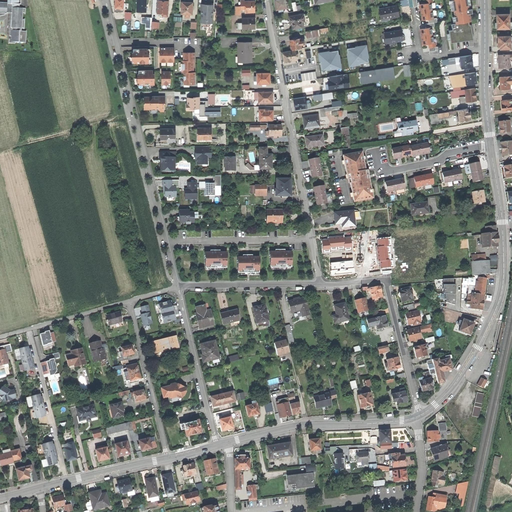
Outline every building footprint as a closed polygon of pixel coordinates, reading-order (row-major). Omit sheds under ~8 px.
[(0,12),(1,13),(1,14),(7,14),(7,11),(11,11),(11,13),(13,13),(12,27),(24,28),(25,19),(22,19),(23,13),(25,13),(26,8),(18,8),(19,4),(20,4),(20,0),(11,0),(11,3),(7,3),(6,3),(6,2),(0,1),(0,12)] [(136,0),(136,11),(146,11),(146,0),(136,0)] [(162,0),(157,0),(157,13),(162,13),(168,13),(168,0),(163,0),(162,0)] [(246,9),(246,11),(255,11),(255,1),(251,1),(251,0),(248,0),(249,1),(246,1),(246,9)] [(274,0),(276,9),(279,9),(279,12),(284,11),(283,8),(288,7),(286,0),(274,0)] [(451,44),(459,42),(459,39),(473,37),(471,25),(469,25),(469,22),(471,21),(469,14),(472,14),(472,9),(469,9),(467,0),(451,0),(456,23),(451,24),(452,30),(448,31),(451,44)] [(181,1),(181,13),(185,13),(190,13),(192,13),(192,9),(193,4),(193,2),(187,1),(181,1)] [(422,20),(428,19),(434,18),(431,2),(425,3),(419,4),(422,20)] [(207,3),(201,3),(201,22),(203,22),(203,24),(203,25),(209,26),(210,24),(210,22),(212,22),(213,4),(207,3)] [(379,9),(381,21),(389,19),(389,17),(399,15),(398,10),(397,6),(379,9)] [(290,20),(292,19),(293,22),(293,25),(294,28),(304,26),(303,21),(302,18),(304,18),(304,13),(289,15),(290,20)] [(510,28),(510,27),(510,22),(510,14),(498,14),(498,19),(498,22),(496,22),(496,27),(498,27),(498,28),(510,28)] [(242,24),(242,28),(247,28),(252,28),(255,28),(255,24),(255,19),(242,19),(242,24)] [(428,44),(434,43),(432,27),(426,28),(420,29),(422,45),(428,44)] [(388,38),(388,42),(403,40),(402,35),(401,29),(385,31),(385,36),(388,38)] [(501,48),(511,48),(511,36),(499,36),(499,40),(499,42),(497,42),(498,45),(499,46),(499,47),(501,47),(501,48)] [(301,48),(302,48),(301,44),(305,44),(305,40),(301,40),(300,38),(298,38),(298,37),(293,37),(294,39),(290,40),(291,44),(292,49),(296,49),(301,48)] [(238,42),(238,62),(252,62),(252,51),(252,42),(238,42)] [(346,46),(348,65),(368,63),(367,57),(369,57),(367,44),(346,46)] [(318,45),(302,48),(301,48),(302,53),(319,50),(318,45)] [(160,48),(160,62),(174,62),(174,48),(166,48),(160,48)] [(134,57),(134,63),(149,63),(149,55),(147,55),(147,53),(147,49),(133,49),(133,52),(132,52),(132,54),(132,57),(134,57)] [(298,59),(296,49),(292,49),(283,51),(284,56),(285,61),(298,59)] [(320,59),(319,50),(302,53),(303,62),(320,59)] [(184,72),(184,83),(189,83),(189,84),(195,84),(195,72),(194,72),(194,69),(193,69),(193,65),(193,61),(195,61),(195,52),(184,53),(184,60),(182,60),(182,62),(182,71),(182,72),(184,72)] [(462,68),(473,67),(473,61),(472,54),(460,56),(461,59),(461,60),(459,61),(460,63),(461,62),(462,68)] [(500,67),(510,67),(509,59),(509,54),(499,55),(499,61),(500,67)] [(359,72),(361,83),(380,80),(380,78),(386,77),(385,68),(359,72)] [(153,70),(139,70),(139,74),(137,74),(137,76),(137,78),(139,78),(139,84),(154,84),(154,74),(153,74),(153,70)] [(170,72),(162,72),(162,74),(162,84),(170,84),(170,72)] [(257,81),(258,84),(270,83),(270,78),(270,72),(257,73),(257,76),(257,81)] [(466,76),(467,85),(477,83),(476,78),(475,72),(466,73),(466,76)] [(328,83),(328,89),(349,85),(347,78),(342,79),(342,74),(327,76),(328,79),(328,81),(327,81),(328,83)] [(500,83),(501,89),(511,89),(510,84),(510,80),(511,79),(511,75),(500,77),(500,83)] [(466,96),(467,102),(477,100),(476,95),(475,88),(465,90),(466,96)] [(255,92),(255,98),(259,98),(259,103),(273,102),(273,97),(273,91),(255,92)] [(144,106),(144,110),(150,109),(150,108),(155,108),(157,110),(160,109),(164,109),(164,103),(165,103),(165,96),(152,96),(152,98),(150,98),(148,97),(145,97),(145,104),(144,104),(144,106)] [(294,104),(295,109),(307,107),(307,103),(306,96),(293,98),(294,104)] [(186,108),(186,110),(194,110),(194,109),(199,109),(199,97),(188,98),(188,104),(186,104),(186,108)] [(502,107),(503,110),(511,108),(511,98),(503,100),(503,104),(502,104),(502,107)] [(339,114),(338,105),(333,106),(332,106),(332,110),(331,110),(332,115),(339,114)] [(259,109),(259,120),(273,120),(273,115),(273,110),(265,110),(264,109),(259,109)] [(460,121),(469,120),(469,116),(471,116),(471,114),(470,112),(468,112),(468,109),(459,110),(459,115),(458,116),(459,120),(460,120),(460,121)] [(429,114),(430,121),(450,119),(449,116),(436,117),(436,113),(429,114)] [(304,123),(305,128),(319,126),(318,115),(303,117),(304,123)] [(401,135),(401,136),(413,135),(413,131),(417,131),(417,126),(416,120),(397,123),(398,129),(400,128),(400,131),(401,135)] [(500,127),(500,133),(510,132),(509,123),(511,123),(510,121),(499,122),(500,127)] [(282,125),(268,125),(269,131),(269,136),(274,136),(277,136),(282,136),(282,131),(282,125)] [(163,128),(163,138),(168,138),(176,138),(175,128),(163,128)] [(198,128),(198,139),(212,139),(212,128),(198,128)] [(306,142),(307,147),(324,144),(322,134),(305,137),(306,142)] [(502,150),(502,156),(511,154),(511,146),(511,143),(511,142),(511,141),(501,143),(502,150)] [(418,145),(420,154),(424,153),(429,152),(427,143),(418,145)] [(406,156),(411,155),(409,146),(409,145),(400,147),(402,157),(406,156)] [(415,155),(420,154),(418,145),(409,146),(411,155),(411,156),(415,155)] [(197,159),(197,164),(202,164),(202,161),(208,161),(208,157),(211,157),(211,152),(210,152),(210,146),(196,146),(196,149),(196,155),(197,155),(197,157),(198,157),(198,159),(197,159)] [(397,157),(402,157),(400,147),(391,149),(393,158),(397,157)] [(259,148),(259,168),(271,168),(271,160),(271,155),(266,155),(266,148),(259,148)] [(161,163),(161,169),(166,169),(171,169),(171,162),(175,162),(175,157),(170,157),(170,151),(161,151),(161,159),(163,159),(163,163),(161,163)] [(348,178),(352,201),(372,198),(368,179),(366,179),(365,172),(362,152),(342,155),(346,178),(348,178)] [(225,157),(225,171),(236,171),(236,157),(230,157),(225,157)] [(309,164),(309,168),(319,166),(318,157),(308,159),(309,164)] [(175,171),(175,162),(171,162),(171,169),(166,169),(166,171),(175,171)] [(469,164),(471,173),(480,171),(480,167),(479,162),(469,164)] [(321,175),(319,166),(309,168),(310,173),(311,176),(321,175)] [(451,171),(453,180),(462,178),(460,169),(455,170),(451,171)] [(444,182),(453,180),(451,171),(446,172),(442,172),(444,182)] [(471,173),(473,181),(482,179),(481,175),(480,171),(471,173)] [(422,175),(424,185),(433,183),(431,174),(426,175),(422,175)] [(415,187),(424,185),(422,175),(417,176),(413,177),(415,187)] [(211,183),(205,184),(205,196),(214,196),(214,186),(221,186),(221,176),(213,176),(213,183),(211,183)] [(393,180),(395,189),(404,188),(402,178),(398,179),(393,180)] [(290,179),(277,179),(277,185),(279,185),(279,189),(276,189),(276,193),(279,193),(279,195),(283,195),(283,197),(287,197),(287,195),(291,195),(291,187),(290,179)] [(164,189),(165,189),(165,192),(164,192),(165,197),(176,197),(176,187),(179,187),(179,180),(164,181),(164,189)] [(386,191),(395,189),(393,180),(388,181),(385,182),(386,191)] [(196,182),(188,183),(188,188),(188,189),(185,189),(185,199),(197,199),(196,182)] [(255,185),(255,194),(266,194),(266,185),(255,185)] [(314,191),(315,196),(324,194),(323,185),(313,187),(314,191)] [(471,203),(485,201),(484,196),(483,190),(472,192),(473,198),(470,198),(471,203)] [(326,203),(324,194),(315,196),(315,200),(316,204),(326,203)] [(410,204),(411,215),(427,213),(427,210),(426,207),(428,207),(427,201),(410,204)] [(181,218),(181,222),(194,222),(194,213),(189,213),(189,210),(179,210),(179,214),(179,217),(181,218)] [(272,221),(272,222),(282,222),(282,216),(282,210),(276,210),(276,211),(272,211),(272,210),(267,210),(267,221),(272,221)] [(334,217),(335,223),(340,223),(348,222),(348,226),(349,225),(354,225),(354,219),(352,210),(333,212),(334,217)] [(497,232),(496,232),(486,233),(483,233),(483,245),(497,244),(497,238),(497,232)] [(460,248),(468,247),(468,238),(460,238),(460,248)] [(270,268),(280,268),(280,263),(282,263),(282,268),(292,268),(291,251),(285,251),(275,252),(269,252),(269,258),(270,258),(270,268)] [(227,252),(220,252),(210,252),(204,252),(204,259),(205,259),(205,268),(215,268),(214,263),(217,263),(217,268),(226,268),(226,258),(227,258),(227,252)] [(238,273),(247,273),(247,268),(249,268),(250,273),(259,273),(259,263),(259,257),(252,257),(243,257),(237,257),(237,263),(237,271),(238,271),(238,273)] [(472,261),(473,277),(478,277),(485,278),(487,278),(486,269),(486,260),(472,261)] [(491,260),(486,260),(486,269),(497,269),(498,260),(491,260)] [(470,308),(482,310),(484,290),(485,283),(485,278),(478,277),(477,281),(475,281),(475,287),(469,286),(469,288),(466,288),(466,293),(468,293),(467,301),(470,302),(470,308)] [(453,279),(443,280),(442,289),(444,290),(443,294),(445,294),(444,300),(446,300),(446,303),(454,305),(455,285),(453,285),(453,279)] [(370,291),(372,299),(382,297),(379,286),(376,287),(373,288),(367,289),(368,292),(370,291)] [(402,299),(402,302),(413,300),(410,287),(401,289),(402,291),(400,292),(397,294),(398,296),(399,297),(401,297),(402,299)] [(288,301),(291,311),(292,311),(301,309),(302,308),(307,306),(305,297),(296,299),(288,301)] [(360,299),(355,301),(358,313),(368,310),(365,299),(362,299),(360,300),(360,299)] [(171,301),(159,304),(160,309),(161,314),(174,311),(173,306),(171,306),(171,304),(172,304),(171,301)] [(253,307),(257,322),(269,319),(265,303),(260,304),(261,305),(257,306),(253,307)] [(333,318),(334,323),(348,320),(344,303),(338,305),(334,306),(337,317),(333,318)] [(198,322),(199,328),(214,324),(211,313),(206,314),(206,310),(204,305),(195,307),(197,312),(198,318),(197,319),(198,322)] [(148,306),(141,307),(143,314),(142,315),(143,318),(142,319),(144,326),(152,324),(149,313),(150,313),(148,306)] [(309,314),(307,306),(302,308),(301,309),(302,316),(309,314)] [(221,313),(223,323),(234,321),(239,319),(236,309),(227,311),(221,313)] [(302,316),(301,309),(292,311),(294,318),(302,316)] [(412,324),(413,326),(420,324),(419,322),(421,321),(418,310),(405,314),(406,320),(407,325),(412,324)] [(175,315),(174,311),(161,314),(164,323),(171,322),(171,321),(176,320),(176,317),(175,317),(174,315),(175,315)] [(107,315),(109,324),(121,321),(120,318),(119,312),(107,315)] [(384,316),(372,319),(373,323),(375,323),(376,324),(377,330),(380,329),(380,331),(383,330),(383,328),(387,327),(387,326),(388,324),(388,323),(386,322),(385,320),(384,316)] [(463,319),(462,321),(461,325),(459,330),(469,334),(471,329),(473,323),(469,321),(463,319)] [(431,324),(420,327),(421,331),(423,330),(424,333),(433,330),(431,324)] [(408,336),(409,341),(420,338),(419,331),(421,331),(420,327),(406,330),(408,336)] [(45,333),(40,334),(43,346),(47,344),(52,343),(52,342),(56,341),(54,332),(50,333),(49,332),(45,333)] [(286,333),(292,356),(296,355),(291,332),(286,333)] [(152,341),(155,353),(160,352),(167,350),(179,347),(177,342),(176,336),(152,341)] [(274,343),(277,355),(284,353),(289,352),(286,340),(274,343)] [(94,342),(89,344),(94,362),(105,359),(104,353),(103,353),(101,348),(101,346),(100,341),(94,342)] [(201,356),(202,363),(211,360),(218,359),(217,355),(214,341),(199,345),(201,351),(202,356),(201,356)] [(0,350),(5,349),(5,353),(12,351),(10,344),(0,346),(0,350)] [(119,352),(120,357),(134,353),(133,349),(134,349),(134,347),(134,345),(133,346),(132,344),(121,346),(123,351),(119,352)] [(421,357),(424,356),(427,356),(425,349),(424,345),(413,348),(415,353),(416,358),(421,357)] [(28,347),(19,349),(21,355),(20,356),(21,359),(22,364),(23,364),(24,371),(33,368),(33,365),(32,362),(33,362),(31,353),(30,354),(29,350),(28,347)] [(75,367),(86,364),(82,348),(72,351),(71,351),(72,354),(65,355),(68,366),(75,364),(75,367)] [(450,354),(445,356),(445,359),(449,358),(450,365),(453,364),(450,354)] [(219,355),(217,355),(218,359),(211,360),(211,363),(221,361),(219,355)] [(442,360),(438,361),(439,367),(441,372),(446,370),(451,369),(450,365),(449,358),(445,359),(445,356),(441,357),(442,360)] [(388,367),(390,376),(394,375),(393,372),(396,371),(396,369),(400,367),(399,362),(398,357),(386,360),(387,363),(385,364),(386,367),(388,367)] [(44,362),(40,363),(43,375),(49,373),(50,376),(54,375),(56,370),(54,359),(46,361),(46,362),(44,363),(44,362)] [(428,367),(429,371),(430,378),(436,377),(434,368),(432,359),(429,360),(426,360),(428,367)] [(130,380),(141,378),(139,371),(137,363),(127,365),(128,371),(124,372),(126,380),(130,379),(130,380)] [(439,367),(434,368),(436,377),(437,383),(444,382),(441,372),(439,367)] [(430,378),(429,371),(421,373),(422,377),(423,380),(430,378)] [(430,378),(423,380),(419,381),(422,391),(425,390),(428,390),(428,391),(431,390),(431,389),(432,389),(431,384),(433,384),(432,381),(430,381),(430,378)] [(478,385),(484,388),(487,381),(482,378),(478,385)] [(161,387),(163,397),(168,396),(170,398),(177,397),(179,398),(181,398),(183,395),(185,390),(186,388),(183,386),(177,384),(174,383),(170,384),(171,385),(161,387)] [(0,396),(2,399),(3,402),(6,401),(11,400),(9,391),(8,389),(4,387),(2,387),(0,390),(0,396)] [(135,396),(136,402),(146,399),(145,396),(144,393),(146,393),(145,389),(143,390),(143,389),(133,391),(134,392),(131,393),(131,396),(135,396)] [(396,401),(397,404),(401,403),(407,402),(404,391),(400,392),(394,394),(396,401)] [(230,392),(217,396),(219,405),(233,401),(230,392)] [(358,395),(361,408),(366,406),(366,408),(368,407),(370,407),(369,405),(373,405),(370,392),(363,394),(358,395)] [(313,397),(316,408),(321,407),(321,406),(323,405),(325,405),(325,406),(331,405),(328,393),(313,397)] [(472,417),(479,418),(484,395),(477,393),(472,417)] [(35,412),(36,418),(45,416),(44,412),(44,409),(42,401),(41,398),(40,394),(31,397),(33,403),(32,403),(34,412),(35,412)] [(246,406),(248,416),(251,416),(253,415),(255,417),(258,417),(259,414),(259,413),(257,403),(256,403),(255,400),(252,401),(252,404),(246,406)] [(110,404),(113,417),(123,415),(122,410),(122,407),(123,407),(121,402),(110,404)] [(277,405),(280,417),(282,417),(282,418),(286,417),(286,416),(288,415),(292,414),(289,403),(289,402),(283,404),(278,405),(277,405)] [(293,402),(289,403),(292,414),(295,413),(296,414),(298,413),(300,413),(300,412),(301,412),(298,402),(293,403),(293,402)] [(94,404),(77,408),(78,415),(80,415),(81,420),(84,419),(87,418),(87,417),(96,415),(94,404)] [(219,420),(222,431),(226,430),(228,429),(229,430),(231,430),(232,428),(233,428),(230,417),(229,417),(228,414),(224,415),(225,418),(219,420)] [(180,424),(181,429),(185,428),(186,436),(192,434),(198,433),(199,434),(201,434),(202,431),(202,429),(200,428),(198,420),(180,424)] [(106,428),(108,434),(128,429),(127,423),(106,428)] [(377,441),(377,444),(381,443),(390,442),(390,436),(391,435),(391,433),(390,432),(390,431),(384,431),(379,432),(379,440),(377,441)] [(428,437),(428,442),(438,442),(438,439),(440,439),(440,435),(438,435),(438,432),(428,432),(428,437)] [(140,445),(142,451),(146,450),(146,449),(148,451),(150,450),(151,448),(153,448),(156,447),(153,437),(139,441),(140,444),(138,444),(138,446),(140,445)] [(115,444),(118,456),(122,455),(126,454),(126,456),(129,455),(129,454),(130,453),(127,441),(122,442),(122,439),(117,441),(118,444),(115,444)] [(315,439),(309,440),(310,451),(314,450),(321,449),(320,439),(315,439)] [(46,459),(48,466),(57,464),(56,460),(55,457),(57,457),(55,448),(53,449),(53,445),(52,442),(43,444),(45,451),(44,451),(46,459)] [(267,446),(269,459),(292,456),(290,442),(284,443),(284,444),(278,445),(272,446),(272,445),(267,446)] [(432,454),(434,460),(446,457),(444,451),(447,451),(446,445),(431,449),(432,454)] [(64,449),(67,461),(72,460),(77,458),(73,446),(69,447),(64,449)] [(96,450),(99,461),(104,460),(109,458),(106,447),(102,448),(102,446),(98,447),(99,449),(96,450)] [(333,469),(343,469),(343,452),(337,453),(336,446),(324,446),(324,454),(333,454),(333,469)] [(11,452),(11,453),(13,461),(21,459),(19,450),(11,452)] [(0,455),(0,464),(0,465),(6,464),(13,462),(13,461),(11,453),(0,455)] [(368,453),(356,454),(357,463),(362,462),(362,466),(368,465),(368,462),(369,462),(368,453)] [(393,468),(405,466),(405,462),(404,455),(399,456),(399,453),(389,454),(390,460),(392,460),(393,468)] [(240,470),(249,470),(249,463),(250,463),(250,459),(249,459),(249,458),(245,458),(245,455),(241,455),(239,455),(239,456),(235,456),(235,458),(234,458),(234,470),(240,470)] [(204,461),(207,475),(217,473),(215,468),(215,464),(216,463),(214,458),(204,461)] [(188,465),(183,466),(184,471),(182,471),(184,477),(196,474),(193,463),(188,465)] [(16,469),(19,480),(25,479),(30,478),(28,471),(31,470),(30,466),(25,467),(24,465),(20,466),(21,468),(16,469)] [(315,465),(306,466),(307,473),(306,473),(306,474),(301,475),(301,474),(288,475),(289,484),(292,484),(296,483),(297,490),(315,488),(314,480),(315,480),(316,470),(315,465)] [(393,472),(393,481),(407,480),(406,474),(406,469),(392,471),(393,472)] [(442,473),(433,471),(432,476),(431,482),(432,482),(439,483),(440,483),(441,477),(442,473)] [(166,475),(162,476),(166,493),(175,491),(171,474),(166,475)] [(149,479),(145,480),(148,498),(150,497),(157,496),(154,478),(149,479)] [(123,481),(117,482),(119,487),(116,488),(117,490),(119,490),(120,493),(123,492),(124,494),(126,493),(126,491),(127,491),(131,490),(129,479),(123,481)] [(467,483),(457,481),(455,493),(459,493),(458,498),(462,499),(461,506),(463,506),(467,483)] [(195,485),(197,491),(203,489),(202,483),(195,485)] [(254,487),(247,488),(248,499),(255,498),(254,487)] [(181,495),(183,500),(185,500),(187,504),(199,501),(198,497),(197,491),(181,495)] [(93,508),(93,509),(108,506),(106,493),(101,495),(97,495),(97,493),(90,495),(91,501),(93,508)] [(54,506),(54,508),(64,506),(62,496),(56,497),(52,498),(53,505),(52,505),(52,507),(54,506)] [(438,498),(428,497),(428,502),(427,507),(429,507),(435,508),(436,508),(438,498)]
